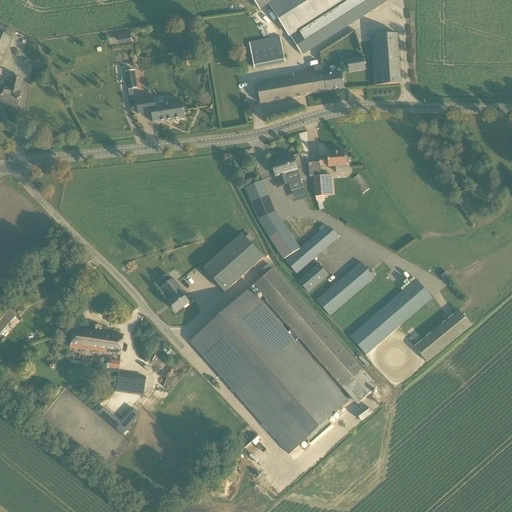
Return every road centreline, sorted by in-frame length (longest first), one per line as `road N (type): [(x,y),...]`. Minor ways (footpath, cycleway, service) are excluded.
road 1 (unclassified): [(0,171),(246,137),(339,110),(511,109)]
road 2 (unknown): [(8,168),(262,424)]
